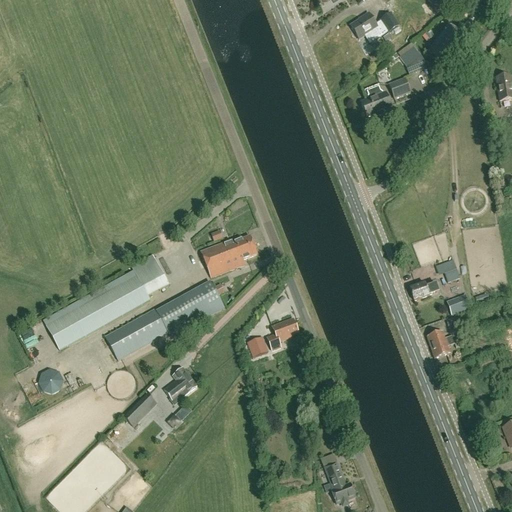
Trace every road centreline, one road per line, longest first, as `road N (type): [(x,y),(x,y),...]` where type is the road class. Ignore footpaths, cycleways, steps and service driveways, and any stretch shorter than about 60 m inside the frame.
road 1 (unclassified): [(382,511),(178,0)]
road 2 (secondary): [(477,511),(353,199)]
road 3 (unclassified): [(353,199),(395,178),(511,8)]
road 4 (secondary): [(353,199),(274,0)]
